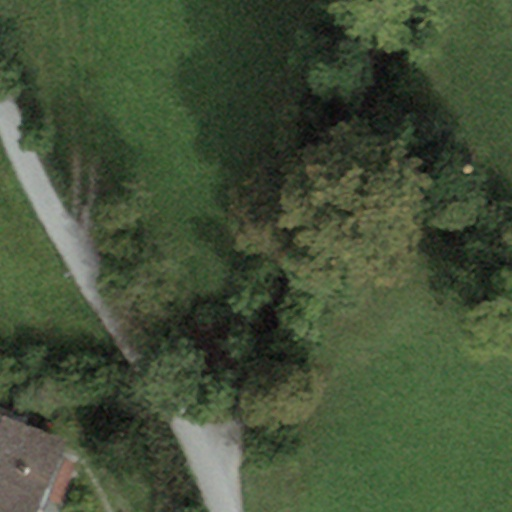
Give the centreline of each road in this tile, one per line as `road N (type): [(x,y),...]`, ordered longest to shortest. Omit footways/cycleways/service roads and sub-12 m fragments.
road 1 (track): [(219,479),(369,102),(386,0)]
road 2 (residential): [(225,511),(219,479),(18,153),(0,104)]
